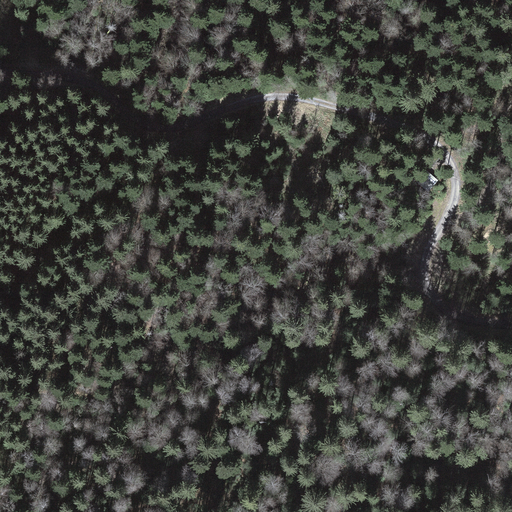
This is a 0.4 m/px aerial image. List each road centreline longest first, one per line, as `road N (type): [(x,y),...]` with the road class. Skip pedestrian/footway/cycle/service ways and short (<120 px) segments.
road 1 (track): [(0,73),(80,77),(163,129),(278,97),(316,101),(427,139),(456,175),(483,167),(511,125)]
road 2 (track): [(456,175),(421,261),(422,280),(454,316),(511,326)]
